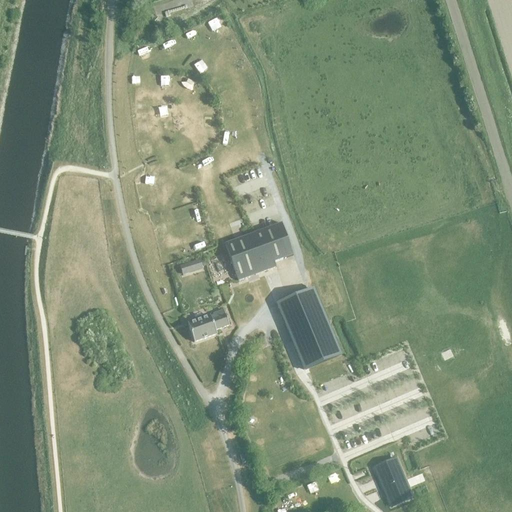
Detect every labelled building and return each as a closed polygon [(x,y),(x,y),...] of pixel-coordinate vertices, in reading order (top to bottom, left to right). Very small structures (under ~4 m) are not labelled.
[(200,28),(204,37),(213,33),(209,24),(200,28)] [(190,36),(182,38),(184,46),(192,44),(190,36)] [(143,60),(151,56),(147,46),(138,50),(143,60)] [(130,83),(145,84),(145,73),(130,73),(130,83)] [(165,91),(173,92),(174,77),(166,76),(165,91)] [(189,90),(193,82),(183,78),(180,86),(189,90)] [(205,90),(200,93),(207,104),(211,101),(205,90)] [(150,109),(150,100),(133,100),(133,109),(150,109)] [(223,107),(223,116),(233,115),(233,107),(223,107)] [(202,116),(203,125),(215,124),(214,114),(202,116)] [(234,131),(223,130),(222,142),(234,142),(234,131)] [(263,133),(259,135),(263,148),(268,146),(263,133)] [(150,138),(139,141),(141,148),(152,146),(150,138)] [(146,189),(159,182),(154,173),(141,180),(146,189)] [(178,192),(180,202),(191,200),(189,190),(178,192)] [(159,199),(155,192),(147,197),(151,204),(159,199)] [(195,207),(186,211),(190,220),(199,216),(195,207)] [(156,230),(166,229),(165,219),(155,220),(156,230)] [(274,263),(293,256),(282,225),(225,246),(238,282),(276,268),(274,263)] [(180,238),(184,248),(192,245),(188,235),(180,238)] [(166,242),(171,255),(178,253),(174,240),(166,242)] [(199,259),(180,265),(183,274),(202,268),(199,259)] [(326,309),(336,305),(321,268),(311,272),(326,309)] [(277,306),(304,371),(341,355),(314,291),(277,306)] [(209,317),(187,325),(195,344),(216,336),(215,332),(228,327),(222,311),(212,315),(213,316),(209,317)] [(397,460),(375,469),(390,507),(412,498),(397,460)] [(331,489),(340,486),(336,476),(327,479),(331,489)] [(319,485),(310,488),(314,500),(324,497),(319,485)] [(303,492),(295,494),(297,503),(305,502),(303,492)]
